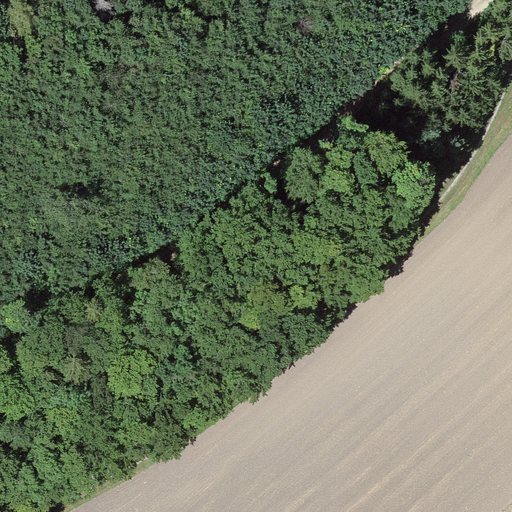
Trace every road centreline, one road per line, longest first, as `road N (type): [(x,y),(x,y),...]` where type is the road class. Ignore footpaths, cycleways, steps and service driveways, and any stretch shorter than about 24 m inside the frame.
road 1 (track): [(511,63),(465,158),(433,202),(321,312),(147,450),(42,511)]
road 2 (track): [(0,337),(132,271),(488,0)]
